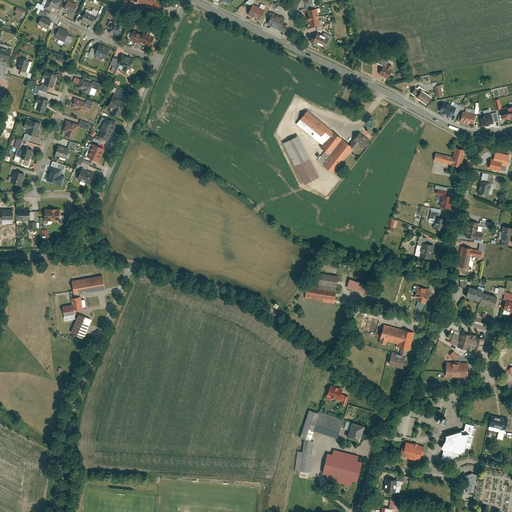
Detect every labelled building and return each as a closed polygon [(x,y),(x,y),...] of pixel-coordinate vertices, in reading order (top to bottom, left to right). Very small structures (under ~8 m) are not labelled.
[(53,7),(57,9),(61,0),(47,0),(44,7),(52,11),(53,7)] [(162,0),(137,0),(137,1),(158,10),(162,0)] [(64,9),(73,14),(77,5),(68,1),(64,9)] [(252,4),(247,15),(260,21),(265,10),(252,4)] [(20,19),(24,11),(16,7),(14,12),(15,13),(14,16),(20,19)] [(316,8),(306,10),(308,18),(318,16),(316,8)] [(82,21),(91,25),(95,15),(86,11),(82,21)] [(272,13),(267,24),(280,30),(285,19),(272,13)] [(318,16),(308,18),(309,26),(319,24),(318,16)] [(38,26),(48,30),(52,22),(42,17),(38,26)] [(110,29),(108,33),(118,37),(124,20),(118,18),(116,22),(112,20),(111,23),(109,23),(107,28),(110,29)] [(69,32),(58,27),(53,37),(63,42),(69,32)] [(139,43),(149,47),(153,37),(148,35),(150,31),(143,28),(141,34),(132,31),(128,41),(138,45),(139,43)] [(317,32),(312,42),(327,49),(333,36),(323,32),(322,34),(317,32)] [(109,49),(99,44),(93,56),(104,60),(109,49)] [(0,57),(8,61),(12,50),(0,46),(0,57)] [(22,68),(26,57),(15,54),(12,65),(22,68)] [(134,60),(123,55),(118,65),(124,68),(123,71),(128,73),(134,60)] [(395,63),(386,59),(379,74),(388,78),(395,63)] [(49,83),(53,71),(40,67),(38,73),(41,74),(39,81),(49,83)] [(88,79),(76,75),(73,84),(79,86),(78,89),(86,92),(89,84),(96,87),(98,80),(89,77),(88,79)] [(436,97),(443,96),(441,88),(444,87),(443,84),(436,85),(435,82),(433,83),(436,97)] [(409,84),(405,90),(420,101),(426,93),(415,85),(414,87),(409,84)] [(122,98),(109,92),(104,103),(109,105),(107,109),(116,113),(122,98)] [(71,107),(80,110),(84,98),(69,94),(66,103),(72,105),(71,107)] [(490,96),(485,101),(487,104),(493,98),(490,96)] [(35,109),(47,113),(50,101),(39,98),(35,109)] [(438,111),(450,117),(455,108),(443,102),(438,111)] [(511,105),(501,108),(504,121),(511,119),(511,105)] [(350,146),(346,142),(303,107),(292,120),(318,141),(317,144),(321,147),(314,157),(330,170),(350,146)] [(476,112),(463,108),(459,118),(472,123),(476,112)] [(496,112),(491,113),(490,109),(483,110),(484,116),(479,117),(481,125),(493,124),(498,121),(496,112)] [(113,118),(101,113),(95,126),(97,127),(94,133),(104,137),(113,118)] [(33,133),(37,119),(22,115),(19,124),(23,125),(22,130),(33,133)] [(60,133),(70,137),(76,121),(62,116),(58,127),(62,128),(60,133)] [(346,142),(350,146),(354,141),(360,146),(367,137),(356,128),(346,142)] [(294,132),(279,140),(300,182),(316,174),(294,132)] [(88,140),(85,146),(98,152),(101,146),(88,140)] [(54,141),(51,152),(63,156),(66,145),(54,141)] [(26,156),(29,146),(19,144),(16,154),(26,156)] [(85,146),(82,153),(95,159),(98,152),(85,146)] [(451,156),(434,153),(432,161),(460,167),(464,149),(453,147),(451,156)] [(510,155),(495,152),(492,168),(506,172),(510,155)] [(90,169),(78,164),(73,176),(85,181),(90,169)] [(50,165),(45,180),(61,185),(64,176),(59,174),(61,168),(50,165)] [(21,170),(9,166),(5,179),(17,182),(21,170)] [(478,193),(488,196),(491,181),(481,179),(478,193)] [(452,197),(442,195),(440,206),(449,208),(452,197)] [(55,204),(41,205),(41,216),(56,216),(55,204)] [(26,205),(15,205),(15,217),(26,216),(26,205)] [(8,206),(0,206),(0,216),(9,216),(8,206)] [(434,216),(432,228),(443,230),(445,218),(434,216)] [(392,219),(388,230),(393,232),(397,221),(392,219)] [(479,221),(468,219),(466,231),(477,233),(479,221)] [(511,227),(501,226),(500,239),(511,240),(511,237),(511,227)] [(477,233),(466,231),(465,236),(482,239),(483,234),(477,233)] [(422,242),(419,256),(431,259),(434,245),(422,242)] [(461,246),(457,266),(469,268),(471,256),(473,248),(461,246)] [(482,250),(473,248),(471,256),(481,258),(482,250)] [(300,296),(330,300),(334,273),(315,270),(313,284),(302,282),(300,296)] [(346,276),(343,284),(350,286),(348,290),(356,293),(356,290),(362,292),(365,282),(346,276)] [(103,277),(72,282),(74,295),(105,291),(103,277)] [(426,286),(414,283),(411,294),(423,297),(426,286)] [(468,285),(465,297),(480,301),(483,292),(483,290),(468,285)] [(496,296),(483,292),(480,301),(479,303),(493,307),(496,296)] [(82,298),(73,299),(74,306),(74,310),(84,309),(82,298)] [(511,300),(505,298),(502,309),(511,312),(511,310),(511,300)] [(74,310),(74,306),(63,308),(64,317),(75,315),(74,310)] [(92,321),(80,316),(72,335),(84,340),(92,321)] [(409,350),(414,332),(383,323),(378,342),(385,344),(386,340),(396,343),(395,347),(401,348),(407,350),(409,350)] [(458,328),(454,345),(476,351),(481,334),(458,328)] [(387,365),(402,368),(407,350),(401,348),(399,354),(391,351),(387,365)] [(453,351),(449,355),(453,359),(457,355),(453,351)] [(445,377),(467,378),(468,362),(445,361),(445,377)] [(342,389),(330,385),(326,396),(338,400),(342,389)] [(309,427),(333,435),(339,416),(315,408),(314,410),(305,407),(296,434),(299,436),(306,438),(309,427)] [(508,418),(492,414),(489,426),(505,430),(508,418)] [(364,426),(351,422),(346,437),(359,441),(364,426)] [(439,448),(437,458),(448,461),(448,458),(452,455),(454,456),(455,452),(457,452),(460,451),(461,448),(463,447),(464,448),(467,447),(470,434),(468,433),(470,425),(462,422),(460,429),(441,435),(442,436),(441,437),(442,439),(437,447),(439,448)] [(291,467),(305,469),(308,438),(306,438),(299,436),(298,448),(293,448),(291,467)] [(422,456),(425,446),(405,441),(404,447),(401,446),(399,456),(419,461),(420,455),(422,456)] [(332,454),(328,452),(322,473),(327,474),(326,479),(351,486),(352,481),(357,482),(362,462),(358,461),(359,456),(334,449),(332,454)] [(475,492),(475,477),(466,478),(466,480),(464,481),(464,489),(467,489),(467,492),(475,492)] [(383,491),(394,492),(396,479),(384,478),(383,491)]
